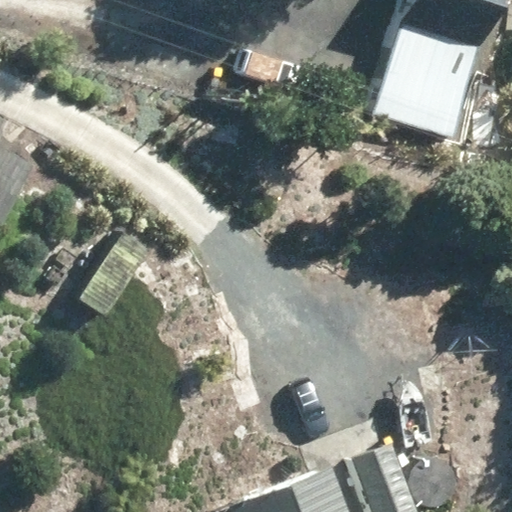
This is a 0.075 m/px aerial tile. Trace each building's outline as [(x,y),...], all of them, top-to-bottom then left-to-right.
[(440,138),(481,0),(394,0),(360,114),(440,138)] [(0,207),(24,162),(0,149),(0,207)] [(132,258),(105,239),(63,299),(91,318),(132,258)] [(406,511),(381,444),(341,458),(360,511),(406,511)] [(407,503),(410,511),(412,511),(457,494),(437,448),(391,467),(396,478),(407,503)] [(335,511),(318,466),(211,505),(213,511),(335,511)]
